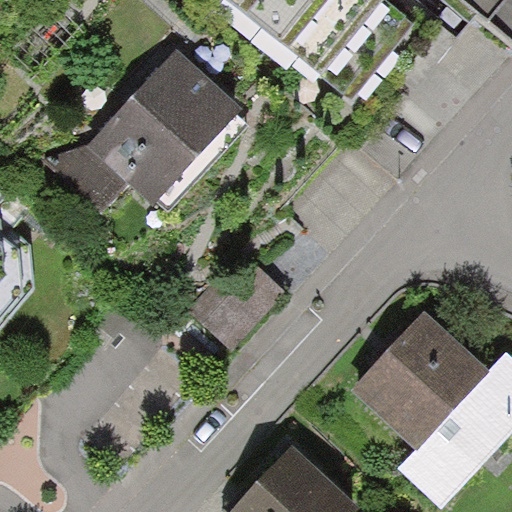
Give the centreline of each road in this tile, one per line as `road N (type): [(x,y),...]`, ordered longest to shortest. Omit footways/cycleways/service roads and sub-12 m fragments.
road 1 (residential): [(150,511),(428,209)]
road 2 (residential): [(428,209),(511,116)]
